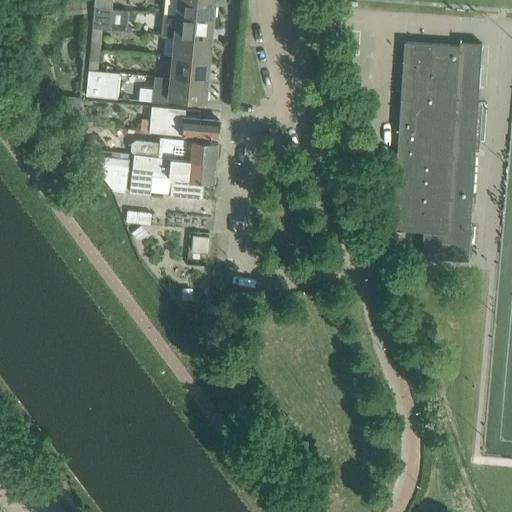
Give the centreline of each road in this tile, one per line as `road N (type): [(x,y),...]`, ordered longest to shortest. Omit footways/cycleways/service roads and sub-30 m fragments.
road 1 (residential): [(294,110),(252,121),(241,265),(285,279),(343,264),(345,254)]
road 2 (residential): [(345,254),(294,110)]
